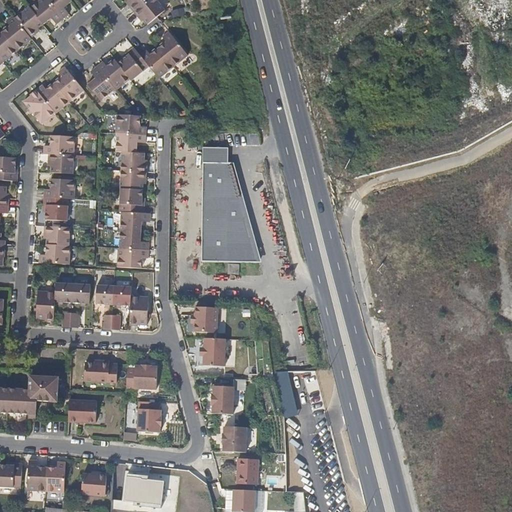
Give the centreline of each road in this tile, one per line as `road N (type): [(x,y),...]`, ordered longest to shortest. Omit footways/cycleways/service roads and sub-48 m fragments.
road 1 (primary): [(404,511),(270,0)]
road 2 (primary): [(248,0),(377,511)]
road 3 (unknown): [(511,133),(471,156),(378,183),(352,204),(346,229),(368,375)]
road 4 (residential): [(170,343),(194,436),(180,461),(0,446)]
road 5 (residential): [(160,122),(161,298),(170,343)]
road 6 (unknown): [(283,136),(248,162),(245,176),(281,293),(319,280)]
road 7 (residential): [(0,108),(30,145),(23,276)]
road 8 (residential): [(20,331),(170,343)]
road 9 (residential): [(0,101),(103,18)]
